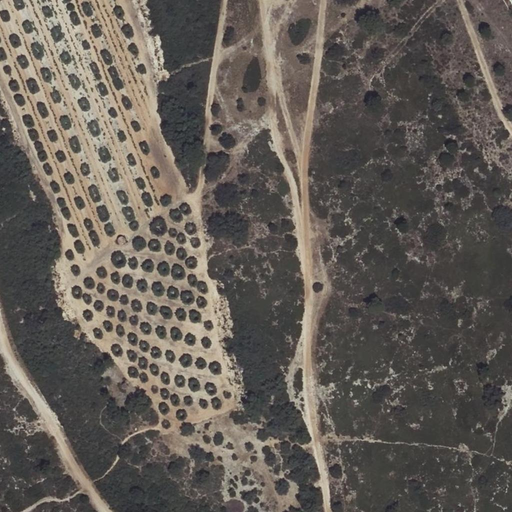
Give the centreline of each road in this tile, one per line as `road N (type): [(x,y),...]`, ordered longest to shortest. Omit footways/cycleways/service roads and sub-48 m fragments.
road 1 (track): [(262,0),(272,127),(302,221),(325,511)]
road 2 (track): [(226,0),(196,196),(82,275)]
road 3 (track): [(324,0),(301,142),(302,221)]
road 4 (track): [(0,323),(12,364),(105,511)]
road 5 (track): [(458,0),(511,126)]
